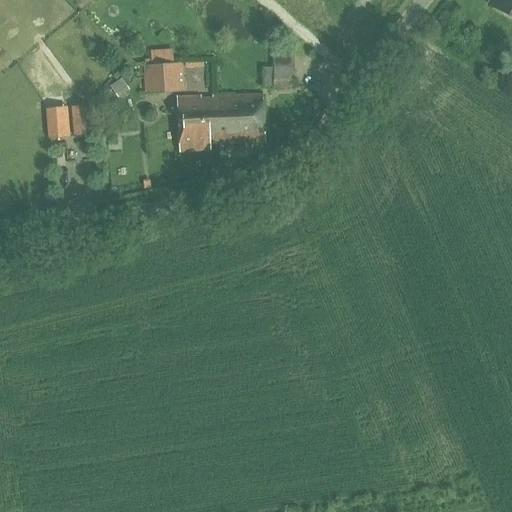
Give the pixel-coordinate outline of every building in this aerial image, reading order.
[(511,16),(511,0),(491,0),(489,4),(511,16)] [(145,94),(185,91),(181,63),(143,64),(145,94)] [(273,65),(273,74),(274,88),(294,88),(294,74),(294,65),(273,65)] [(265,142),(262,93),(213,95),(213,99),(201,100),(201,97),(177,98),(180,152),(211,150),(211,145),(265,142)] [(94,135),(91,105),(71,106),(73,136),(94,135)]
